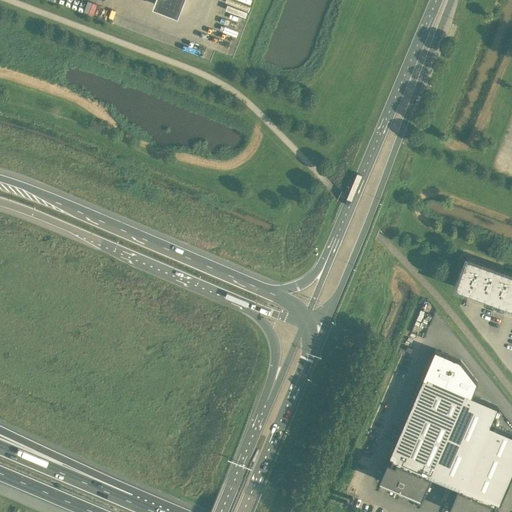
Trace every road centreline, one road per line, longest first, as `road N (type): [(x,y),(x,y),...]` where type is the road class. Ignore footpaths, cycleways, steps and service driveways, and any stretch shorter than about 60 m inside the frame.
road 1 (residential): [(320,325),(451,0)]
road 2 (motorway): [(268,291),(0,178)]
road 3 (residential): [(438,0),(329,262)]
road 4 (motorway): [(0,202),(242,302)]
road 5 (primary): [(242,511),(320,325)]
road 6 (motorway): [(132,504),(0,429)]
road 7 (motorway): [(132,504),(0,448)]
road 8 (primary): [(267,400),(220,511)]
